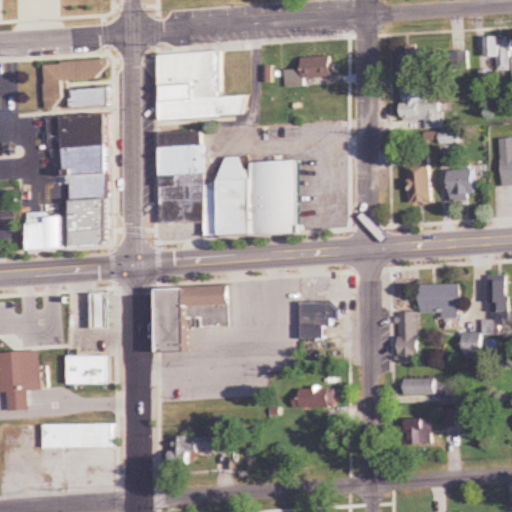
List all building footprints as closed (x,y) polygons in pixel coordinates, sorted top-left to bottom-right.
[(500,72),(511,72),(511,38),(488,38),(488,58),(500,58),(500,72)] [(163,121),(252,118),(250,52),(161,55),(163,121)] [(434,74),(434,53),(400,53),(400,74),(434,74)] [(469,53),(453,53),(453,74),(469,74),(469,53)] [(305,78),(338,78),(338,58),(305,58),(305,78)] [(66,83),(111,82),(111,62),(47,64),(48,108),(66,108),(66,83)] [(404,88),(405,123),(427,122),(427,130),(443,129),(442,104),(428,105),(427,88),(404,88)] [(113,108),(113,90),(75,90),(75,108),(113,108)] [(111,117),(53,118),(54,179),(73,179),(74,249),(114,248),(111,117)] [(164,225),(220,224),(219,185),(207,185),(206,133),(162,133),(164,225)] [(511,139),(503,140),(505,186),(511,185),(511,139)] [(302,163),(245,164),(245,158),(223,158),(224,236),(302,235),(302,163)] [(434,204),(434,163),(412,163),(412,204),(434,204)] [(472,202),(472,196),(479,196),(479,170),(454,170),(454,202),(472,202)] [(31,251),(66,251),(66,214),(31,214),(31,251)] [(485,359),(484,336),(503,336),(503,327),(511,327),(510,276),(492,276),(493,321),(485,321),(486,333),(466,334),(466,360),(485,359)] [(463,285),(423,285),(423,316),(463,316),(463,285)] [(191,355),(191,321),(204,321),(204,329),(235,329),(234,288),(162,289),(163,356),(191,355)] [(96,329),(114,328),(113,293),(94,294),(96,329)] [(305,341),(327,341),(327,328),(335,328),(335,320),(341,320),(341,305),(305,305),(305,341)] [(422,365),(422,314),(401,314),(401,365),(422,365)] [(0,392),(0,353),(42,351),(45,390),(31,391),(32,410),(11,412),(10,392),(0,392)] [(71,385),(71,356),(112,356),(112,385),(71,385)] [(407,380),(407,396),(437,396),(437,380),(407,380)] [(337,409),(337,390),(300,390),(300,409),(337,409)] [(460,405),(459,394),(440,395),(441,406),(460,405)] [(465,428),(465,411),(447,411),(447,428),(465,428)] [(410,447),(434,447),(434,420),(410,420),(410,447)] [(46,427),(46,449),(116,449),(116,427),(46,427)] [(319,437),(319,463),(333,463),(333,437),(319,437)] [(190,455),(220,455),(220,438),(173,438),(173,466),(190,466),(190,455)] [(284,451),(286,466),(308,464),(306,448),(284,451)]
